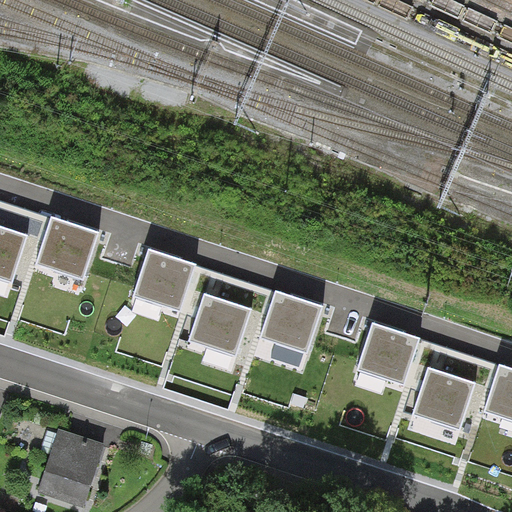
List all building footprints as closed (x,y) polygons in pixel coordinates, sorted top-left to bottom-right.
[(101,231),(52,215),(36,263),(85,280),(101,231)] [(30,235),(0,224),(0,278),(13,283),(30,235)] [(199,265),(149,248),(133,297),(183,314),(199,265)] [(326,307),(276,291),(260,339),(310,355),(326,307)] [(255,310),(204,293),(187,343),(238,360),(255,310)] [(424,337),(370,319),(353,371),(408,388),(424,337)] [(480,381),(426,363),(409,414),(463,432),(480,381)] [(511,368),(498,364),(483,414),(511,422),(511,368)] [(106,451),(55,433),(34,493),(84,511),(106,451)]
